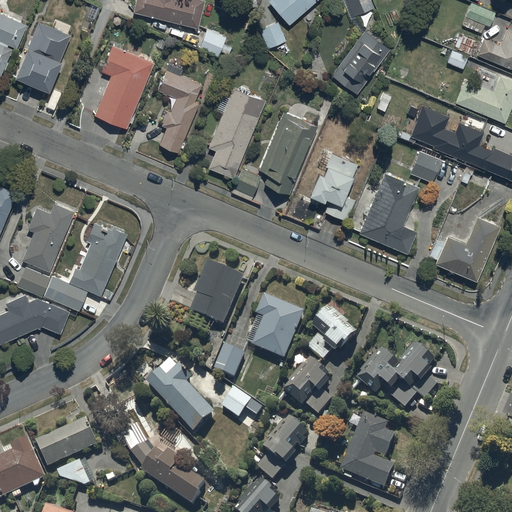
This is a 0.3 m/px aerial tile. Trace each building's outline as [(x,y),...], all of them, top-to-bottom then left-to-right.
[(137,0),(134,12),(198,28),(205,1),(203,0),(137,0)] [(270,0),(268,1),(289,25),(318,0),(270,0)] [(370,0),(347,0),(355,18),(375,10),(370,0)] [(485,25),(489,27),(495,13),(472,3),(462,25),(482,33),(485,25)] [(0,76),(1,77),(13,49),(8,47),(9,45),(17,49),(27,25),(0,13),(0,76)] [(48,92),(71,35),(39,22),(16,79),(48,92)] [(278,22),(260,30),(268,49),(286,41),(278,22)] [(226,38),(207,30),(199,49),(218,57),(226,38)] [(484,39),(477,55),(511,70),(511,31),(507,30),(500,46),(484,39)] [(391,50),(365,31),(332,76),(357,95),(391,50)] [(458,50),(470,55),(475,41),(463,36),(458,50)] [(232,47),(225,44),(222,52),(229,55),(232,47)] [(95,116),(127,129),(154,63),(113,46),(102,72),(112,76),(95,116)] [(447,63),(463,69),(468,57),(452,50),(447,63)] [(160,145),(179,153),(199,104),(195,103),(202,85),(167,71),(159,91),(177,98),(171,112),(169,111),(162,126),(167,128),(160,145)] [(455,103),(505,123),(511,106),(511,81),(500,76),(493,92),(465,80),(455,103)] [(210,169),(234,179),(266,101),(234,88),(209,148),(217,151),(210,169)] [(384,94),(378,109),(385,112),(391,97),(384,94)] [(433,148),(511,180),(511,155),(492,147),(491,151),(479,146),(484,133),(459,123),(455,133),(445,129),(449,118),(423,107),(410,137),(434,146),(433,148)] [(265,184),(290,195),(318,127),(284,113),(260,171),(269,175),(265,184)] [(420,151),(410,174),(432,183),(442,160),(420,151)] [(320,176),(310,198),(325,204),(327,201),(330,202),(325,213),(347,221),(355,201),(347,197),(354,179),(353,178),(358,165),(331,154),(326,167),(328,168),(324,177),(320,176)] [(261,177),(243,169),(234,189),(253,197),(261,177)] [(359,234),(408,255),(417,233),(404,227),(420,188),(385,174),(359,234)] [(0,234),(17,194),(0,186),(0,234)] [(23,261),(50,272),(75,213),(55,204),(51,214),(37,208),(28,230),(35,232),(23,261)] [(448,237),(436,265),(476,283),(500,228),(477,218),(466,245),(448,237)] [(70,283),(101,296),(127,235),(113,229),(112,231),(95,224),(87,241),(92,243),(80,271),(76,269),(70,283)] [(191,308),(224,322),(244,274),(207,259),(194,290),(198,291),(191,308)] [(26,267),(18,286),(43,297),(51,278),(26,267)] [(88,292),(53,277),(45,297),(80,312),(88,292)] [(252,343),(284,357),(304,309),(264,293),(256,312),(264,315),(252,343)] [(42,327),(61,334),(70,313),(38,299),(29,303),(26,296),(7,304),(10,312),(0,316),(0,345),(38,329),(41,330),(42,327)] [(308,345),(323,358),(332,348),(334,349),(337,346),(340,349),(357,330),(346,321),(348,319),(332,306),(331,307),(328,305),(311,324),(320,331),(308,345)] [(390,393),(405,406),(417,392),(424,398),(437,382),(426,373),(431,367),(429,365),(435,357),(414,340),(398,360),(382,347),(377,353),(375,351),(360,369),(362,371),(357,377),(376,392),(385,381),(394,389),(390,393)] [(245,351),(224,343),(214,367),(235,375),(245,351)] [(283,388),(302,404),(305,401),(318,413),(332,397),(322,388),(330,379),(327,376),(329,373),(310,356),(305,363),(304,361),(288,379),(290,381),(283,388)] [(146,379),(194,430),(215,410),(187,380),(192,375),(179,362),(166,373),(160,366),(146,379)] [(234,386),(222,404),(239,416),(252,398),(234,386)] [(252,399),(247,407),(257,414),(263,406),(252,399)] [(364,411),(341,467),(385,486),(394,463),(374,455),(376,451),(385,455),(394,433),(385,429),(388,421),(364,411)] [(258,465),(273,478),(297,450),(293,447),(297,442),(300,445),(306,438),(303,435),(308,431),(289,415),(285,420),(284,419),(269,436),(270,437),(263,445),(270,451),(258,465)] [(36,438),(49,465),(98,443),(86,416),(36,438)] [(141,468),(192,502),(201,489),(199,488),(205,479),(178,461),(181,457),(167,447),(164,452),(156,447),(155,448),(149,440),(138,422),(120,433),(130,450),(143,465),(141,468)] [(0,496),(46,475),(27,435),(10,443),(13,448),(0,454),(0,496)] [(85,457),(58,469),(60,476),(85,484),(95,479),(85,457)] [(274,511),(271,509),(280,498),(277,496),(280,493),(261,477),(255,484),(254,482),(239,500),(240,501),(234,508),(238,511),(274,511)] [(74,511),(47,503),(43,511),(74,511)]
